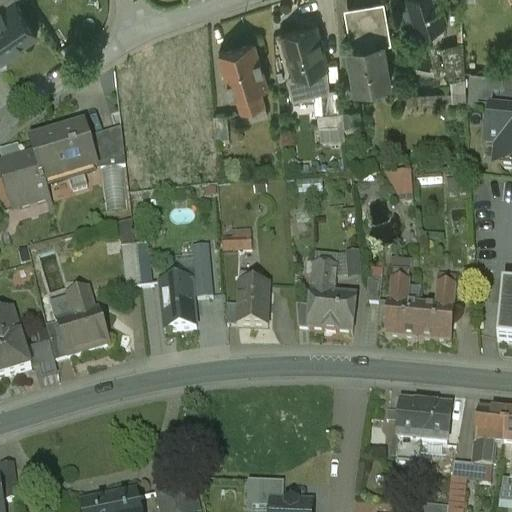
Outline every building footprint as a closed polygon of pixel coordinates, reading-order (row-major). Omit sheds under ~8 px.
[(15,0),(13,0),(0,9),(0,58),(38,33),(15,0)] [(439,0),(409,0),(418,30),(446,21),(439,0)] [(371,9),(351,13),(354,27),(351,27),(354,45),(349,46),(356,89),(391,83),(384,41),(388,40),(382,4),(371,6),(371,9)] [(315,24),(283,33),(294,74),(289,76),(294,94),(314,93),(314,91),(325,90),(324,86),(327,85),(323,72),(327,71),(326,67),(328,66),(315,24)] [(255,41),(219,52),(233,96),(237,94),(242,111),(265,104),(260,88),(268,85),(255,41)] [(462,41),(441,47),(451,80),(464,76),(462,41)] [(484,73),(474,72),(472,93),(482,94),(484,73)] [(501,75),(484,73),(482,94),(472,93),(471,103),(489,105),(490,95),(499,95),(501,75)] [(325,90),(314,91),(314,93),(315,113),(317,113),(341,111),(339,89),(325,90)] [(511,110),(491,109),(487,145),(494,146),(497,149),(495,166),(511,167),(511,110)] [(359,110),(344,111),(346,135),(361,134),(359,110)] [(341,111),(317,113),(320,152),(345,150),(342,112),(341,111)] [(227,113),(213,114),(216,147),(230,146),(227,113)] [(85,130),(31,146),(35,158),(4,167),(17,211),(50,201),(46,186),(97,171),(97,169),(88,141),(85,130)] [(122,131),(88,141),(97,169),(125,160),(122,131)] [(138,157),(128,158),(131,182),(141,181),(138,157)] [(414,199),(415,175),(394,175),(394,199),(414,199)] [(120,227),(126,243),(135,240),(129,223),(120,227)] [(251,234),(233,235),(233,242),(223,243),(224,255),(252,254),(251,234)] [(148,247),(135,249),(140,291),(153,290),(148,247)] [(135,249),(123,250),(127,292),(140,291),(135,249)] [(362,255),(350,256),(351,282),(364,281),(362,255)] [(411,268),(393,266),(392,283),(410,285),(411,268)] [(337,271),(315,269),(312,298),(311,310),(308,333),(308,334),(354,338),(357,302),(334,300),(337,271)] [(475,275),(463,274),(462,297),(473,298),(475,275)] [(457,281),(439,279),(438,288),(456,289),(457,281)] [(383,281),(369,280),(367,305),(380,307),(383,281)] [(410,285),(392,283),(390,306),(389,306),(385,341),(419,344),(422,309),(408,308),(410,285)] [(192,285),(160,288),(165,336),(197,332),(192,285)] [(270,289),(240,288),(238,309),(238,329),(238,330),(268,332),(270,289)] [(456,289),(438,288),(436,311),(422,309),(419,344),(452,347),(455,313),(454,313),(456,289)] [(511,289),(503,289),(498,345),(511,345),(511,289)] [(88,292),(69,298),(75,320),(59,325),(70,360),(108,348),(98,314),(95,315),(88,292)] [(238,309),(227,308),(228,329),(238,329),(238,309)] [(311,310),(297,308),(298,332),(308,333),(311,310)] [(14,313),(0,317),(0,381),(32,372),(14,313)] [(59,325),(47,329),(55,365),(70,360),(59,325)] [(451,412),(402,407),(401,415),(401,419),(399,438),(399,445),(397,468),(419,470),(421,448),(447,450),(451,412)] [(401,415),(388,414),(386,437),(399,438),(401,419),(401,415)] [(508,417),(479,414),(474,469),(492,472),(495,449),(504,450),(508,417)] [(14,468),(0,470),(0,472),(0,471),(0,490),(2,506),(19,503),(14,468)] [(272,506),(283,506),(284,486),(247,485),(247,511),(271,511),(272,506)] [(463,511),(467,487),(456,485),(452,511),(463,511)] [(192,511),(188,491),(158,498),(161,511),(192,511)] [(140,511),(137,496),(80,508),(81,511),(140,511)]
